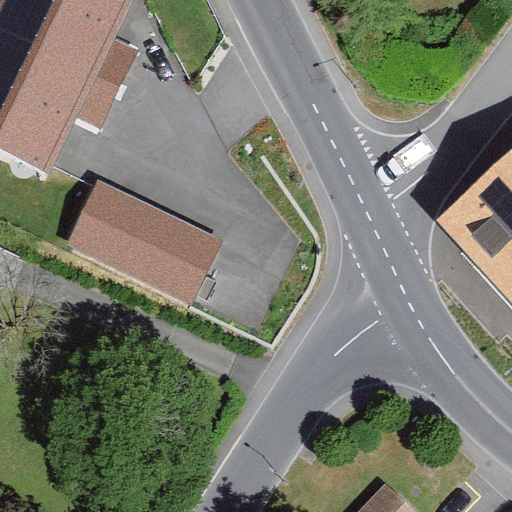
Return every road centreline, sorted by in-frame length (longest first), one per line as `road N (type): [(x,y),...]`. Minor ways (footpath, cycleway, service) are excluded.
road 1 (unknown): [(260,394),(0,278)]
road 2 (tertiary): [(406,297),(336,355),(224,511)]
road 3 (secondary): [(262,0),(372,221)]
road 4 (residential): [(511,67),(466,128),(372,221)]
road 5 (secondary): [(406,297),(454,372),(511,431)]
